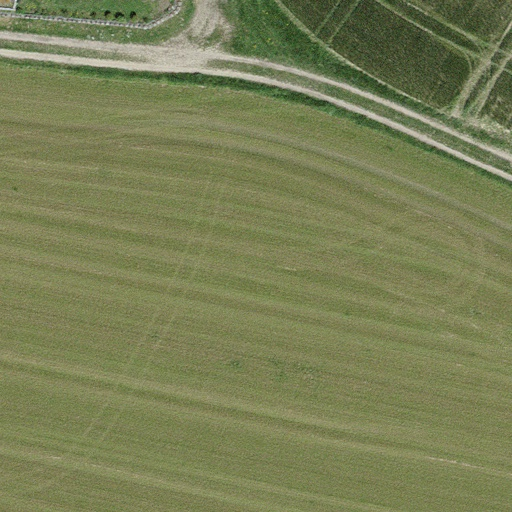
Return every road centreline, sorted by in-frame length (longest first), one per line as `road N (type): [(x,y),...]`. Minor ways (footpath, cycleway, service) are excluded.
road 1 (track): [(266,60),(0,37)]
road 2 (track): [(511,161),(266,60)]
